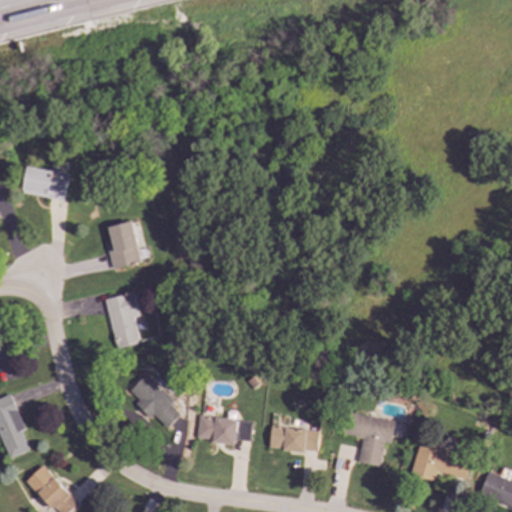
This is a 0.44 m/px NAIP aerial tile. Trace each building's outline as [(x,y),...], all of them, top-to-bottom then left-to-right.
[(28,165),(49,169),(52,158),(70,161),(63,199),(23,192),(28,165)] [(109,226),(134,220),(140,245),(138,246),(142,262),(113,269),(106,241),(113,240),(109,226)] [(104,298),(133,291),(138,314),(133,316),(140,342),(120,347),(120,349),(117,350),(104,298)] [(146,371),(174,400),(170,404),(180,414),(167,427),(153,412),(145,420),(132,406),(138,400),(127,389),(146,371)] [(252,376),(258,384),(253,389),(246,381),(252,376)] [(0,397),(10,393),(25,429),(21,430),(29,449),(9,458),(0,436),(0,397)] [(347,411),(396,420),(392,444),(385,443),(381,466),(358,462),(362,438),(354,436),(354,435),(343,433),(347,411)] [(198,414),(215,416),(215,417),(252,422),(250,442),(235,440),(234,445),(212,443),(212,439),(195,437),(198,414)] [(271,425),(288,427),(288,428),(319,431),(317,451),(304,450),(304,453),(283,451),(283,449),(269,447),(271,425)] [(420,440),(444,448),(443,449),(471,458),(464,479),(437,471),(435,480),(410,473),(420,440)] [(42,463),(79,503),(70,511),(58,511),(55,508),(52,511),(23,480),(42,463)] [(488,471),(511,481),(511,507),(478,493),(488,471)]
